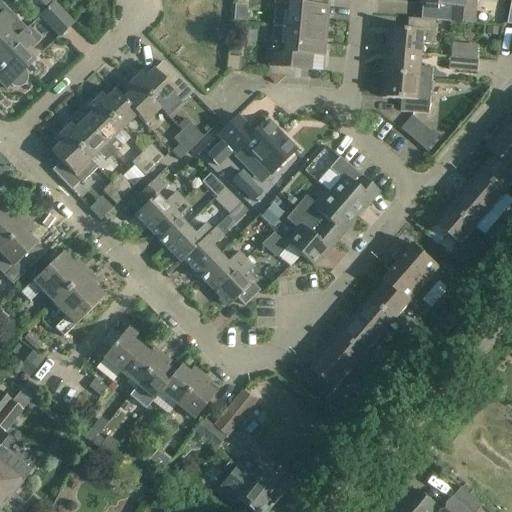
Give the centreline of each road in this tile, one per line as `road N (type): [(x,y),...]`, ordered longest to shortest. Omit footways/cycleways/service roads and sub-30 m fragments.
road 1 (residential): [(418,192),(285,349),(237,362),(205,343),(6,144)]
road 2 (unclassified): [(340,511),(511,309)]
road 3 (residential): [(418,192),(353,134),(359,0)]
road 4 (residential): [(6,144),(142,14)]
road 5 (residential): [(418,192),(511,87)]
